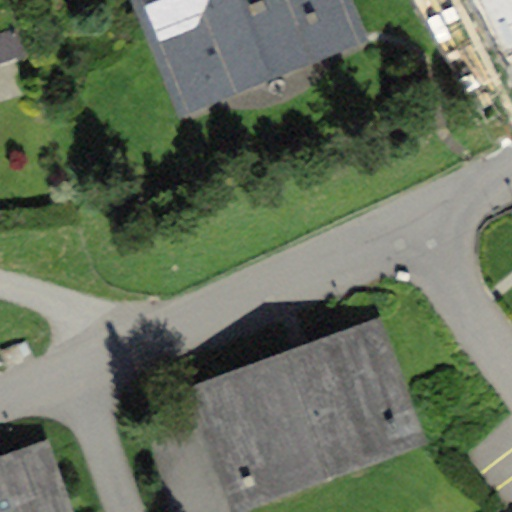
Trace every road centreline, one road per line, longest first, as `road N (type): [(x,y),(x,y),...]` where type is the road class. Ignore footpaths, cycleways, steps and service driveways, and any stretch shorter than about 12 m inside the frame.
road 1 (residential): [(511,161),(135,344)]
road 2 (residential): [(135,344),(0,398)]
road 3 (residential): [(135,344),(0,305)]
